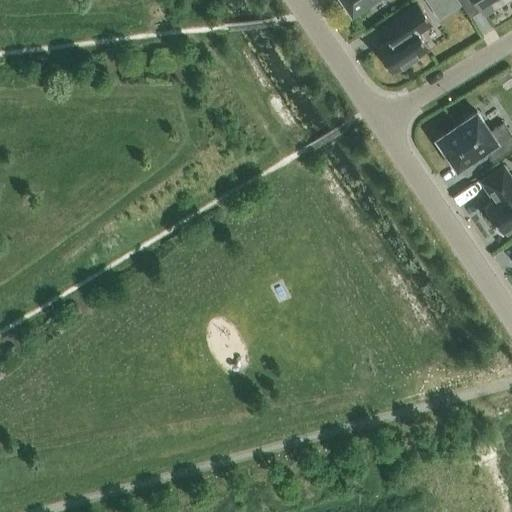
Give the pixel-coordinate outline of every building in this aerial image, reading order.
[(337,0),(341,5),(345,3),(351,12),(368,0),(337,0)] [(503,0),(474,0),(483,13),(503,0)] [(431,23),(417,2),(380,27),(389,40),(376,48),(391,72),(428,47),(418,32),(431,23)] [(489,131),(475,110),(436,137),(444,150),(441,152),(450,166),(454,164),(456,167),(484,148),(492,160),(511,146),(511,135),(502,122),(489,131)] [(495,199),(483,207),(500,233),(504,231),(506,234),(511,229),(511,177),(503,164),(479,180),(489,194),(491,193),(495,199)]
